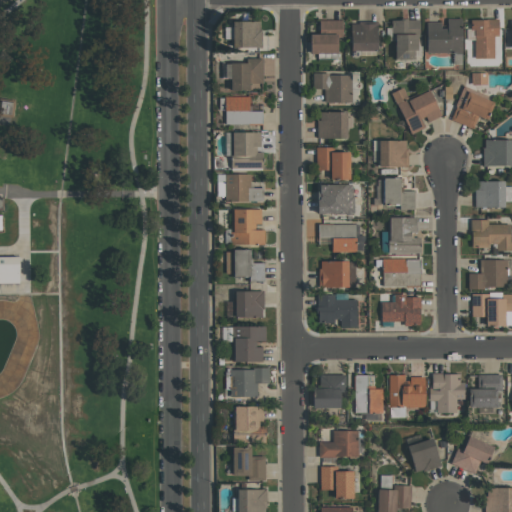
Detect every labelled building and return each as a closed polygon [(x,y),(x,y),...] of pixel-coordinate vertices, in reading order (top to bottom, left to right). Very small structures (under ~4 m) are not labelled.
[(460,19),(443,19),(443,22),(425,22),(426,53),(461,53),(460,19)] [(493,59),(494,36),(498,36),(498,20),(471,19),(471,28),(466,28),(466,40),(474,40),(473,58),(493,59)] [(309,53),(336,54),(337,38),(341,38),(341,20),(319,20),(319,34),(310,34),(309,53)] [(393,59),(416,59),(417,20),(391,20),(391,37),(394,37),(393,59)] [(260,21),(231,22),(231,48),(261,48),(260,21)] [(350,50),(376,51),(377,22),(351,21),(350,50)] [(262,59),(248,58),(248,63),(221,63),(221,79),(230,79),(230,91),(248,91),(249,83),(262,84),(262,59)] [(324,102),(351,103),(351,74),(312,74),(312,89),(324,89),(324,102)] [(440,116),(429,90),(407,100),(402,88),(391,92),(409,135),(426,127),(424,123),(440,116)] [(450,120),(472,129),(477,116),(485,119),(492,102),(463,90),(450,120)] [(248,96),(224,96),(224,124),(262,125),(262,105),(248,105),(248,96)] [(0,114),(10,115),(11,101),(0,101),(0,114)] [(346,112),(317,112),(317,138),(346,138),(346,112)] [(262,152),(259,152),(259,132),(230,132),(230,170),(262,170),(262,152)] [(9,162),(0,160),(0,139),(12,141),(9,162)] [(406,140),(378,141),(378,167),(407,166),(406,140)] [(482,140),(483,166),(511,166),(511,140),(482,140)] [(349,152),(330,152),(330,147),(316,147),(316,170),(329,170),(329,179),(349,179),(349,152)] [(262,188),(249,188),(249,174),(222,174),(222,181),(217,181),(217,196),(224,196),(224,202),(262,202),(262,188)] [(399,178),(375,178),(374,205),(399,205),(399,209),(413,210),(414,191),(399,191),(399,178)] [(503,181),(475,181),(475,208),(504,208),(504,201),(511,202),(511,187),(503,187),(503,181)] [(353,185),(318,184),(317,214),(352,215),(353,185)] [(260,209),(230,209),(230,245),(263,244),(263,227),(260,227),(260,209)] [(419,253),(419,237),(415,237),(414,217),(387,218),(387,233),(380,233),(381,253),(419,253)] [(470,247),(495,246),(495,251),(510,250),(510,224),(487,224),(487,219),(470,220),(470,247)] [(355,252),(355,224),(318,224),(318,239),(331,240),(330,252),(355,252)] [(225,276),(248,276),(248,282),(263,281),(263,263),(250,263),(250,250),(225,250),(225,276)] [(419,259),(382,259),(381,286),(419,287),(419,259)] [(0,260),(17,260),(17,288),(0,288),(0,260)] [(505,260),(479,260),(479,274),(467,274),(467,288),(505,289),(505,260)] [(318,287),(354,287),(354,261),(318,261),(318,287)] [(234,318),(262,317),(262,291),(234,291),(234,318)] [(356,300),(333,299),(333,295),(316,294),(316,323),(337,323),(337,328),(355,328),(356,300)] [(419,295),(393,296),(394,302),(380,302),(380,322),(403,322),(403,325),(420,325),(419,295)] [(265,327),(232,326),(231,362),(261,362),(262,343),(264,343),(265,327)] [(267,368),(229,369),(230,397),(257,396),(256,384),(268,384),(267,368)] [(436,412),(455,413),(456,399),(464,399),(464,382),(458,382),(459,374),(430,373),(429,401),(436,401),(436,412)] [(344,374),(319,375),(319,388),(312,388),(312,408),(339,407),(339,391),(345,391),(344,374)] [(501,375),(477,374),(476,389),(469,389),(469,407),(496,408),(497,392),(501,392),(501,375)] [(381,389),(366,389),(366,376),(354,375),(353,412),(381,413),(381,389)] [(424,407),(423,377),(406,377),(406,375),(388,375),(388,408),(390,408),(390,417),(403,417),(403,407),(424,407)] [(357,456),(357,430),(331,431),(331,442),(317,443),(318,457),(357,456)] [(475,473),(478,461),(487,464),(493,445),(467,437),(462,451),(455,448),(450,465),(475,473)] [(439,467),(433,439),(407,444),(413,472),(439,467)] [(231,447),(231,475),(247,476),(247,480),(264,481),(264,456),(250,456),(250,447),(231,447)] [(320,490),(333,489),(333,499),(352,499),(352,471),(333,471),(333,466),(319,467),(320,490)] [(410,486),(395,485),(395,490),(376,489),(375,511),(394,511),(395,508),(409,508),(410,486)] [(483,511),(511,511),(511,487),(484,487),(483,511)] [(265,511),(266,489),(236,489),(236,511),(265,511)]
